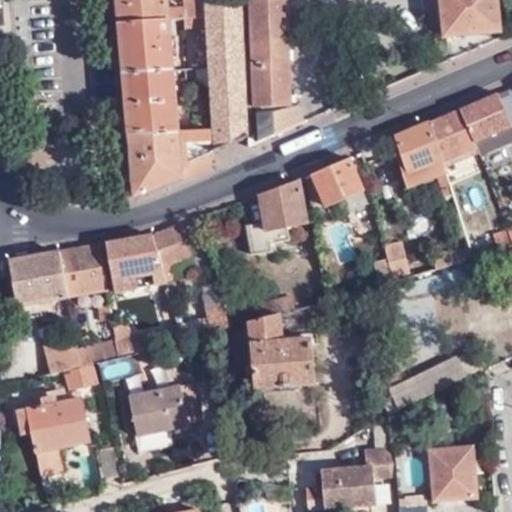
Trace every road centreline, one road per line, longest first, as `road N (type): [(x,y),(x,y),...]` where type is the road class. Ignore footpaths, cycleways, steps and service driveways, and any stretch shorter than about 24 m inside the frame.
road 1 (secondary): [(0,219),(87,224),(174,204),(511,60)]
road 2 (unknown): [(0,503),(319,464)]
road 3 (residential): [(511,383),(500,389),(511,511)]
